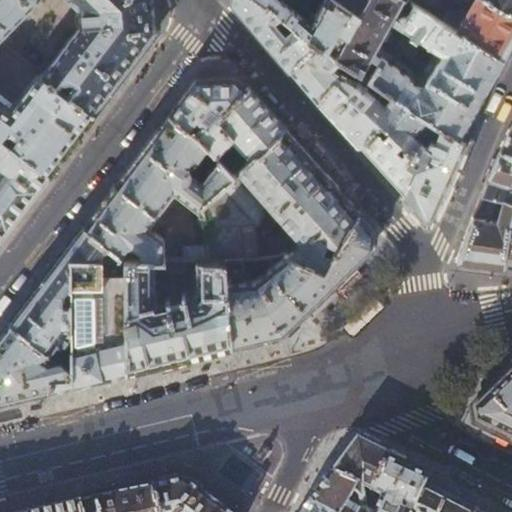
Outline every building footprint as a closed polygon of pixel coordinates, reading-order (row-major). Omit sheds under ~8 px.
[(0,0),(0,39),(39,0),(72,0),(81,9),(82,24),(42,74),(93,114),(126,72),(157,30),(155,0),(0,0)] [(292,22),(262,0),(231,0),(233,2),(270,45),(273,48),(290,68),(317,41),(292,22)] [(262,0),(292,22),(300,9),(288,1),(289,0),(262,0)] [(336,55),(360,13),(340,0),(323,0),(313,18),(300,9),(292,22),(317,41),(336,55)] [(479,94),(498,56),(442,21),(408,0),(366,0),(360,13),(336,55),(363,73),(384,88),(429,118),(452,135),(457,138),(474,104),(479,94)] [(340,0),(360,13),(366,0),(340,0)] [(511,11),(493,0),(458,0),(459,1),(454,10),(449,7),(442,21),(498,56),(499,56),(511,36),(511,34),(511,11)] [(511,0),(493,0),(511,11),(511,0)] [(363,73),(336,55),(317,41),(290,68),(299,79),(316,98),(334,79),(345,91),(363,73)] [(363,107),(384,88),(363,73),(345,91),(334,79),(316,98),(332,117),(357,146),(361,142),(379,123),(363,107)] [(0,101),(0,136),(48,173),(59,159),(68,147),(93,115),(93,114),(42,74),(38,75),(10,110),(0,101)] [(186,90),(169,113),(198,133),(203,129),(195,123),(200,117),(208,123),(246,88),(245,87),(235,77),(195,78),(186,90)] [(246,88),(208,123),(203,129),(198,133),(209,145),(216,153),(233,137),(239,143),(232,149),(232,148),(221,158),(235,174),(285,128),(266,107),(248,86),(246,88)] [(422,124),(429,118),(384,88),(363,107),(379,123),(412,154),(418,138),(413,133),(422,124)] [(209,145),(198,133),(169,113),(126,170),(84,226),(110,246),(126,258),(155,258),(163,259),(164,259),(165,238),(149,225),(175,191),(205,212),(204,202),(235,174),(221,158),(220,158),(203,180),(195,174),(190,173),(192,171),(192,168),(209,145)] [(429,118),(422,124),(428,129),(424,134),(433,143),(430,149),(418,138),(412,154),(407,162),(416,169),(406,191),(402,197),(403,198),(413,208),(427,223),(429,223),(452,172),(465,142),(457,138),(452,135),(429,118)] [(412,154),(379,123),(361,142),(380,163),(406,191),(416,169),(407,162),(412,154)] [(511,127),(505,142),(483,194),(498,198),(504,199),(511,200),(511,127)] [(285,128),(235,174),(204,202),(205,212),(209,247),(210,259),(225,260),(242,259),(260,257),(256,226),(275,209),(300,237),(300,244),(290,254),(325,269),(359,212),(359,211),(323,170),(312,158),(285,128)] [(48,173),(0,136),(0,236),(21,208),(48,173)] [(498,198),(483,194),(476,214),(467,235),(457,260),(504,266),(507,254),(511,255),(511,200),(504,199),(497,219),(491,219),(498,198)] [(242,259),(225,260),(231,345),(256,339),(284,332),(354,263),(373,244),(374,229),(367,221),(359,212),(325,269),(290,254),(285,252),(280,256),(257,279),(243,280),(242,259)] [(110,246),(84,226),(36,288),(10,322),(49,353),(66,332),(72,335),(72,304),(63,304),(63,295),(64,293),(72,295),(72,257),(100,257),(110,246)] [(184,247),(184,259),(191,259),(197,259),(210,259),(209,247),(184,247)] [(126,258),(100,257),(72,257),(72,295),(72,304),(72,335),(72,355),(72,369),(72,377),(50,378),(49,389),(101,376),(127,370),(126,258)] [(155,298),(155,258),(126,258),(127,370),(213,349),(231,345),(225,260),(210,259),(197,259),(198,287),(197,291),(195,292),(178,296),(177,291),(170,293),(171,298),(158,301),(156,300),(155,298)] [(184,259),(164,259),(163,259),(162,267),(167,267),(168,274),(186,274),(186,266),(192,266),(191,259),(184,259)] [(49,353),(10,322),(0,335),(0,398),(1,398),(2,400),(23,395),(49,389),(50,378),(72,377),(72,369),(61,361),(46,363),(44,361),(40,360),(37,356),(49,353)] [(65,355),(61,361),(72,369),(72,355),(65,355)] [(511,369),(472,409),(473,415),(474,423),(511,440),(511,369)] [(345,454),(333,471),(358,484),(354,490),(359,495),(360,505),(355,511),(410,511),(425,482),(430,473),(393,456),(358,437),(345,454)] [(315,495),(312,498),(335,511),(355,511),(360,505),(359,495),(354,490),(358,484),(333,471),(315,495)] [(171,481),(152,485),(157,511),(230,511),(211,498),(202,491),(184,478),(171,481)] [(476,511),(478,509),(453,496),(427,483),(425,482),(410,511),(476,511)] [(120,492),(80,501),(82,511),(157,511),(152,485),(120,492)] [(335,511),(312,498),(303,511),(335,511)] [(51,507),(28,511),(82,511),(80,501),(51,507)]
